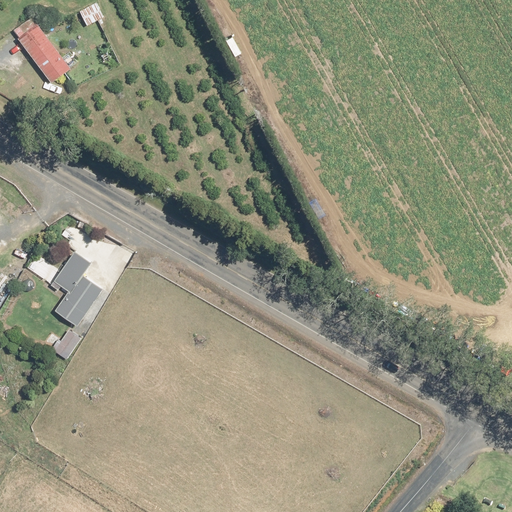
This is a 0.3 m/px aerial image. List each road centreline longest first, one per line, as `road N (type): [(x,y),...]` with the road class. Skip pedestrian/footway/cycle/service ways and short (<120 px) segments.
road 1 (secondary): [(486,415),(0,134)]
road 2 (unclassified): [(401,511),(486,415)]
